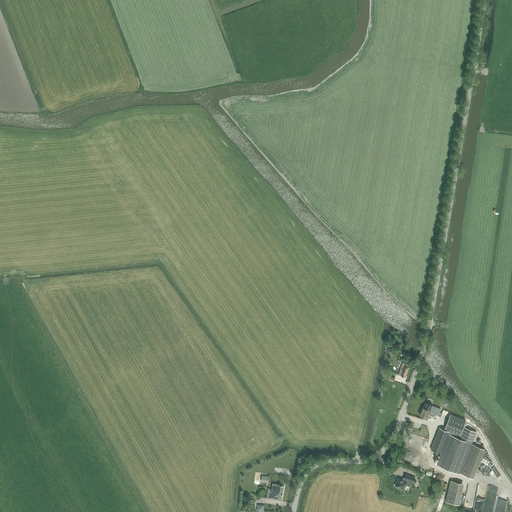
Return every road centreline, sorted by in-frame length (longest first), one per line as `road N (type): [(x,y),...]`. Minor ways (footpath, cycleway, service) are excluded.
road 1 (tertiary): [(293,511),(310,467),(371,455),(399,423),(430,324),(484,0)]
road 2 (track): [(401,417),(433,430),(432,466),(499,485),(511,499)]
